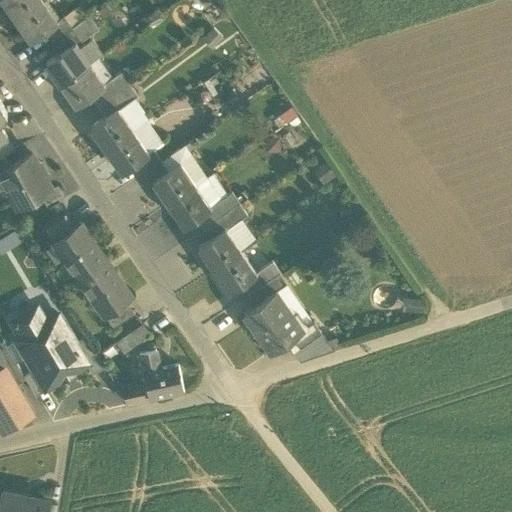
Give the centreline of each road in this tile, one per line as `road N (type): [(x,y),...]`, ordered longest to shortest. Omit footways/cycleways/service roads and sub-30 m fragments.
road 1 (residential): [(0,58),(228,391),(0,444)]
road 2 (track): [(451,319),(226,0)]
road 3 (track): [(451,319),(228,391)]
road 4 (track): [(326,511),(228,391)]
